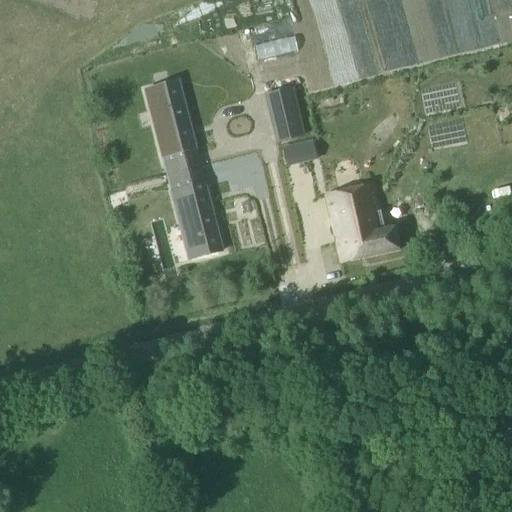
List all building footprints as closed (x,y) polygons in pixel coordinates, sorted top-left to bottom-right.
[(511,0),(450,0),(415,9),(426,53),(433,52),(435,59),(469,50),(474,67),(487,64),(486,58),(494,56),(500,82),(479,88),(483,106),(511,99),(511,0)] [(328,20),(351,138),(380,132),(386,159),(407,155),(378,8),(358,12),(363,37),(343,40),(341,27),(340,27),(338,18),(328,20)] [(268,51),(268,71),(283,71),(283,51),(268,51)] [(176,85),(146,92),(168,177),(198,169),(176,85)] [(465,156),(467,166),(511,155),(511,113),(463,125),(464,128),(453,131),(456,144),(472,141),(475,154),(465,156)] [(296,115),(273,120),(279,143),(302,137),(296,115)] [(379,171),(372,141),(352,145),(354,155),(345,157),(350,178),(379,171)] [(304,146),(283,151),(287,167),(308,162),(304,146)] [(198,169),(168,177),(190,261),(220,253),(198,169)] [(373,187),(326,197),(341,264),(399,251),(394,230),(383,232),(373,187)] [(511,214),(511,197),(491,202),(495,218),(511,214)]
